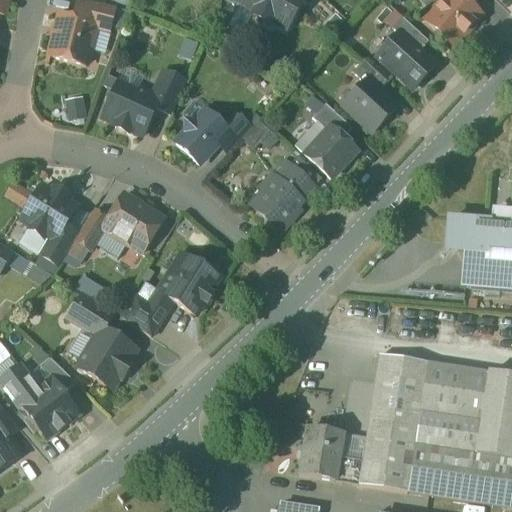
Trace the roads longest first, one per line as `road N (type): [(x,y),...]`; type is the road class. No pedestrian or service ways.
road 1 (residential): [(297,295),(168,182),(5,129)]
road 2 (tertiary): [(511,70),(297,295)]
road 3 (tertiary): [(297,295),(165,421)]
road 4 (tertiary): [(165,421),(52,511)]
road 5 (residential): [(5,129),(31,0)]
